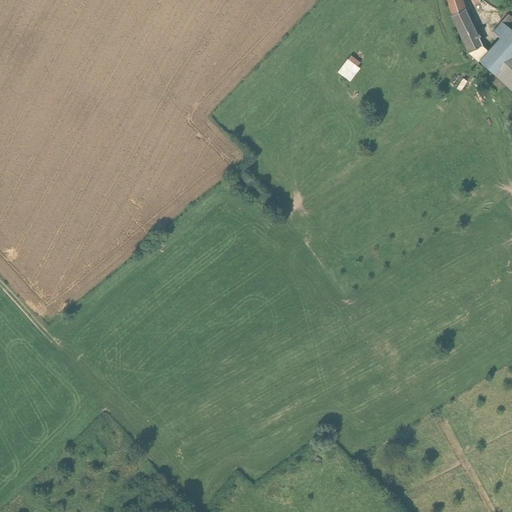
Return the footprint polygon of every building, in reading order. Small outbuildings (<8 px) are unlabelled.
[(467,53),(481,46),(482,46),(477,34),(465,10),(462,0),(445,0),(451,16),(450,16),(467,53)] [(479,0),(469,0),(474,8),(480,4),(480,1),(479,0)] [(481,46),(467,53),(478,63),(479,61),(511,92),(511,18),(508,16),(492,33),(499,38),(487,52),(481,46)] [(347,59),(337,72),(349,81),(359,68),(357,67),(360,63),(350,56),(348,59),(347,59)] [(462,79),(456,89),(460,92),(466,82),(462,79)] [(511,93),(510,92),(503,99),(507,104),(508,103),(511,99),(511,93)]
